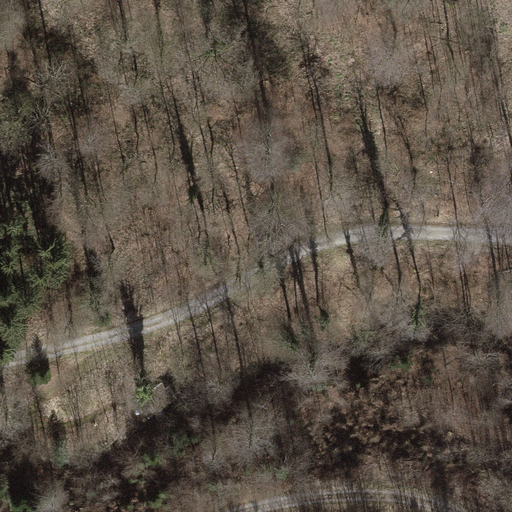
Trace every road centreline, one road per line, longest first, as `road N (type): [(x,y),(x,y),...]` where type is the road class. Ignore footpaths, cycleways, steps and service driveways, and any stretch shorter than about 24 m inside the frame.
road 1 (track): [(511,234),(346,235),(154,324),(0,361)]
road 2 (track): [(242,511),(361,494),(460,511)]
road 3 (track): [(127,333),(23,411)]
